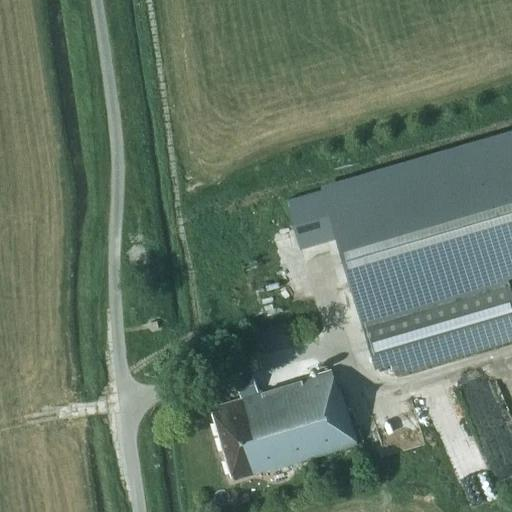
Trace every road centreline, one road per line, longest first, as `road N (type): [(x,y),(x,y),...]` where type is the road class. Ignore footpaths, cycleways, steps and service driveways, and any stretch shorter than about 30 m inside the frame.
road 1 (unclassified): [(143,511),(119,329),(115,217),(131,159),(106,0)]
road 2 (unknown): [(126,384),(338,331)]
